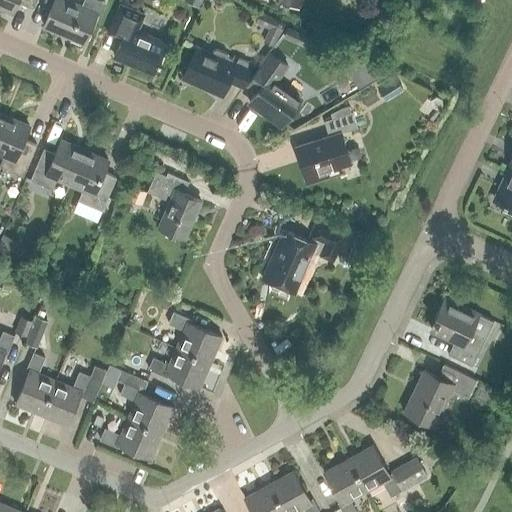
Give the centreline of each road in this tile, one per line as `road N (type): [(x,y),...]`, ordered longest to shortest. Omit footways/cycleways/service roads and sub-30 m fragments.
road 1 (residential): [(298,424),(212,268),(247,186),(240,154),(0,40)]
road 2 (residential): [(0,436),(156,502),(298,424)]
road 3 (residential): [(298,424),(354,394),(433,231)]
road 4 (residential): [(511,65),(433,231)]
